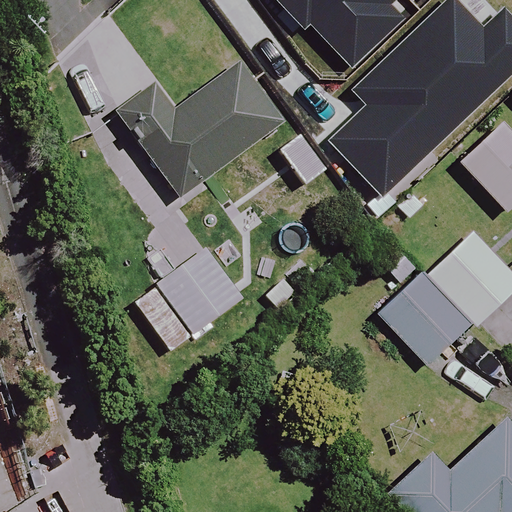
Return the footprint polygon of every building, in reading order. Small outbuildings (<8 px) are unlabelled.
[(335,46),(301,0),(268,0),(235,25),(280,86),(335,46)] [(505,0),(343,0),(369,33),(411,0),(420,0),(453,41),(505,0)] [(281,132),(238,70),(171,117),(153,92),(116,118),(177,205),(281,132)] [(511,163),(511,138),(500,125),(457,163),(505,218),(511,211),(511,171),(508,167),(511,163)] [(427,274),(472,324),(511,288),(511,280),(470,234),(427,274)] [(157,288),(197,343),(213,331),(209,325),(241,301),(206,252),(157,288)] [(472,324),(427,274),(379,317),(424,368),(472,324)] [(511,511),(511,426),(507,421),(449,474),(433,457),(389,497),(402,511),(511,511)]
